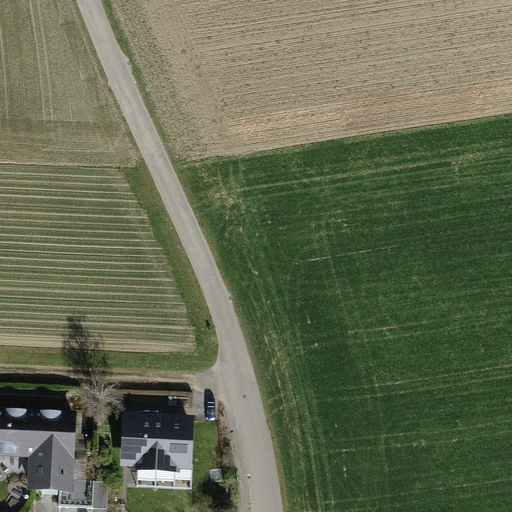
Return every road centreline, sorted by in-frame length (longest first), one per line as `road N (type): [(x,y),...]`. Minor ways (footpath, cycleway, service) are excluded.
road 1 (unclassified): [(96,0),(230,317),(264,511)]
road 2 (track): [(242,377),(0,366)]
